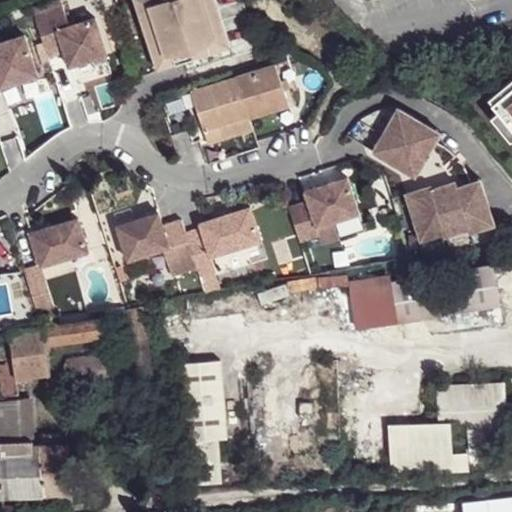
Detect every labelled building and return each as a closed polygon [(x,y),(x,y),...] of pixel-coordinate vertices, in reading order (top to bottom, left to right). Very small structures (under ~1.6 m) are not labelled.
[(90,0),(57,0),(33,8),(49,58),(65,53),(70,68),(108,55),(90,0)] [(134,0),(160,77),(234,53),(216,0),(134,0)] [(25,35),(0,42),(0,90),(0,88),(38,76),(25,35)] [(298,89),(289,58),(277,61),(287,92),(298,89)] [(249,114),(290,101),(287,92),(277,61),(193,89),(207,135),(226,130),(225,124),(249,117),(249,114)] [(511,81),(489,100),(499,112),(511,127),(511,81)] [(398,110),(372,153),(415,178),(440,135),(398,110)] [(511,127),(499,112),(491,119),(511,143),(511,142),(511,127)] [(208,143),(254,130),(249,117),(225,124),(226,130),(207,135),(208,143)] [(308,200),(289,206),(300,242),(319,236),(316,226),(330,222),(359,213),(348,177),(305,190),(308,200)] [(480,179),(470,182),(485,228),(495,225),(480,179)] [(429,186),(405,194),(420,240),(445,232),(446,235),(470,228),(472,233),(485,228),(470,182),(457,186),(455,181),(431,189),(429,186)] [(201,227),(186,232),(196,262),(200,277),(215,273),(210,256),(261,239),(250,206),(200,222),(201,227)] [(186,232),(182,219),(163,225),(157,207),(115,221),(126,255),(161,244),(170,271),(196,262),(186,232)] [(40,264),(23,269),(40,320),(56,317),(40,265),(88,250),(77,217),(29,232),(40,264)] [(319,236),(300,242),(303,252),(337,241),(330,222),(316,226),(319,236)] [(391,271),(349,279),(357,326),(499,303),(492,264),(392,281),(391,271)] [(136,307),(124,309),(134,380),(148,378),(136,307)] [(102,336),(99,318),(44,326),(48,345),(102,336)] [(44,326),(11,332),(11,343),(17,375),(51,371),(48,345),(44,326)] [(17,375),(11,343),(0,344),(0,373),(3,395),(19,393),(17,375)] [(103,352),(66,358),(64,361),(65,373),(105,366),(103,352)] [(227,437),(221,357),(182,359),(190,482),(221,480),(218,437),(227,437)] [(327,364),(329,386),(344,385),(346,402),(367,400),(364,362),(327,364)] [(105,366),(65,373),(62,377),(65,391),(108,384),(105,366)] [(468,469),(468,455),(453,455),(451,425),(470,425),(471,446),(480,445),(481,459),(500,459),(500,444),(508,444),(504,383),(437,386),(439,424),(422,425),(423,456),(438,456),(438,470),(468,469)] [(29,398),(0,401),(0,441),(1,441),(31,438),(29,398)] [(42,444),(42,445),(68,443),(68,433),(41,435),(42,444)] [(32,444),(31,438),(1,441),(1,451),(0,451),(0,494),(4,494),(42,493),(71,491),(68,443),(42,445),(42,444),(32,444)] [(71,491),(42,493),(42,506),(72,505),(71,491)] [(20,511),(20,503),(4,505),(4,511),(20,511)]
